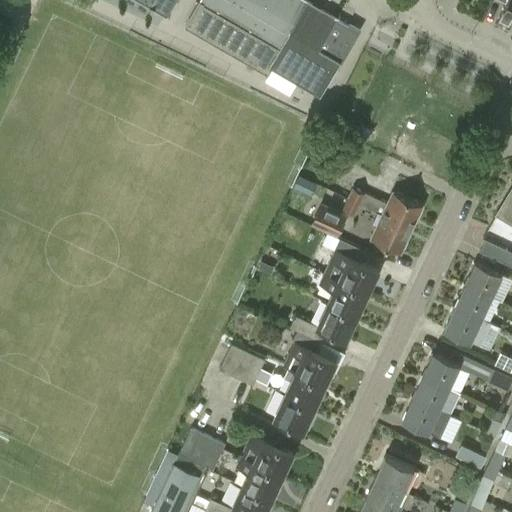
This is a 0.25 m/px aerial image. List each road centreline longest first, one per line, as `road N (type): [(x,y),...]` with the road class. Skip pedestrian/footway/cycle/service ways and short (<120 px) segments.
road 1 (residential): [(314,511),(492,123)]
road 2 (residential): [(511,65),(410,10),(415,0)]
